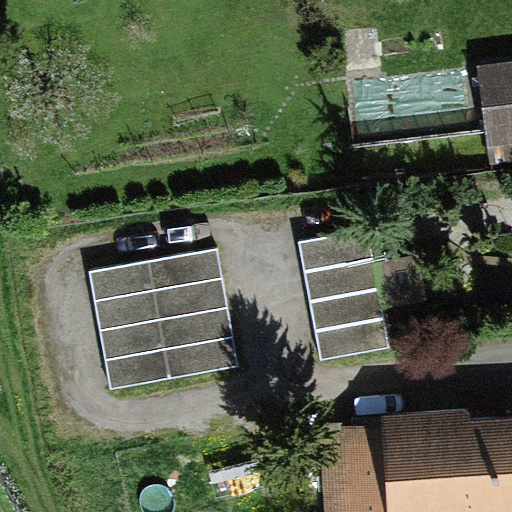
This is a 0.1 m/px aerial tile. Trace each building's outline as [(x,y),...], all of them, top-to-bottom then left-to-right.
[(511,156),(511,66),(482,70),(493,159),(511,156)] [(366,228),(299,240),(320,358),(388,346),(366,228)] [(215,246),(88,269),(109,387),(236,364),(215,246)] [(416,255),(384,261),(391,302),(423,297),(416,255)] [(511,499),(511,427),(321,440),(325,511),(480,511),(480,502),(511,499)]
